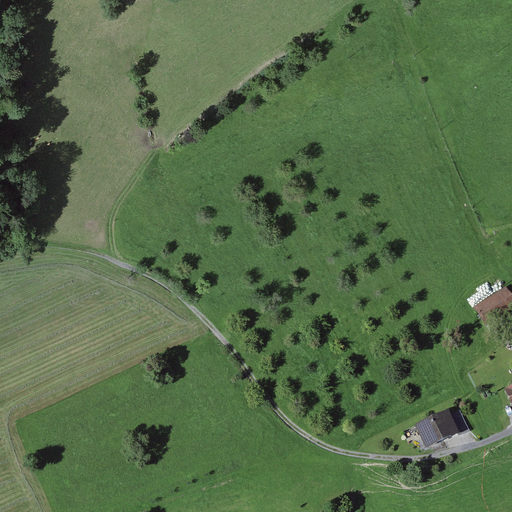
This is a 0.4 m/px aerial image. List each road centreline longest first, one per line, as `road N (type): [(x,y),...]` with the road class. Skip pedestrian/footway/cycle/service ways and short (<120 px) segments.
road 1 (track): [(511,432),(466,453),(415,460),(328,448),(296,430),(184,302),(118,262)]
road 2 (track): [(118,262),(0,243)]
